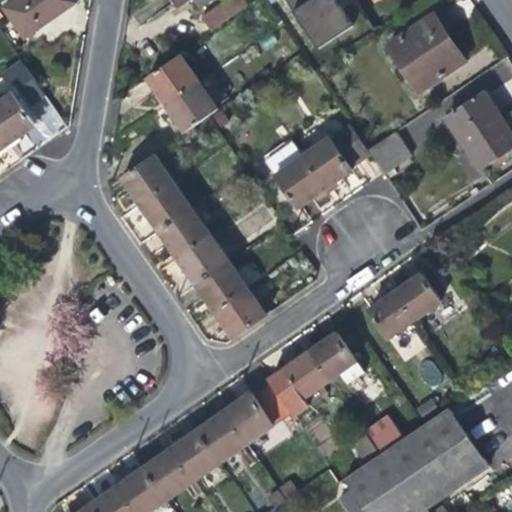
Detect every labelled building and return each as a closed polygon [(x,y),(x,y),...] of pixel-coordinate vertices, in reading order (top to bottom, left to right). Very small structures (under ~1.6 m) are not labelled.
[(8,0),(2,5),(25,38),(52,18),(77,0),(76,0),(8,0)] [(212,30),(249,5),(245,0),(225,0),(202,16),(212,30)] [(287,0),(311,49),(351,29),(336,0),(287,0)] [(388,43),(400,62),(409,57),(428,84),(463,61),(447,36),(433,14),(388,43)] [(157,92),(166,103),(199,80),(181,52),(147,77),(157,92)] [(418,90),(428,84),(409,57),(400,62),(418,90)] [(218,107),(199,80),(166,103),(176,118),(185,130),(218,107)] [(11,90),(0,98),(0,129),(8,142),(23,132),(35,123),(11,90)] [(479,169),(511,146),(511,134),(498,113),(483,90),(445,116),(479,169)] [(328,135),(303,152),(327,187),(348,172),(352,169),(351,167),(372,153),(369,148),(350,122),(329,137),(328,135)] [(0,147),(8,142),(0,129),(0,147)] [(372,153),(379,162),(405,144),(395,130),(369,148),(372,153)] [(316,194),(327,187),(303,152),(292,137),(286,141),(284,140),(263,155),(299,206),(316,194)] [(412,154),(405,144),(379,162),(384,169),(386,173),(412,154)] [(131,192),(139,203),(173,179),(154,152),(120,176),(131,192)] [(149,217),(158,230),(192,206),(173,179),(139,203),(149,217)] [(168,244),(177,257),(211,234),(192,206),(158,230),(168,244)] [(188,271),(196,284),(230,261),(211,234),(177,257),(188,271)] [(205,297),(215,311),(248,288),(230,261),(196,284),(205,297)] [(411,280),(396,291),(416,319),(443,301),(423,272),(411,280)] [(234,337),(266,314),(248,288),(215,311),(224,323),(234,337)] [(391,337),(416,319),(396,291),(386,298),(371,308),(391,337)] [(323,341),(310,349),(330,378),(340,371),(356,359),(347,345),(337,331),(323,341)] [(354,339),(347,345),(356,359),(358,358),(364,353),(354,339)] [(319,386),(330,378),(310,349),(290,363),(268,379),(272,385),(292,413),(292,414),(309,403),(305,396),(319,386)] [(358,358),(356,359),(340,371),(348,382),(365,369),(358,358)] [(415,374),(435,387),(445,372),(425,359),(415,374)] [(237,401),(224,410),(247,443),(275,423),(292,413),(272,385),(256,396),(252,391),(237,401)] [(305,396),(309,403),(323,393),(319,386),(305,396)] [(419,411),(427,421),(444,409),(437,399),(419,411)] [(449,408),(381,455),(367,464),(345,479),(367,511),(450,511),(442,500),(490,466),(449,408)] [(220,462),(247,443),(224,410),(210,420),(197,429),(220,462)] [(195,481),(220,462),(197,429),(184,438),(171,447),(195,481)] [(353,443),(367,464),(381,455),(367,434),(353,443)] [(168,500),(195,481),(171,447),(158,456),(144,465),(168,500)] [(136,511),(150,511),(168,500),(144,465),(131,475),(117,485),(136,511)] [(104,494),(90,503),(96,511),(136,511),(117,485),(104,494)] [(96,511),(90,503),(77,511),(96,511)]
